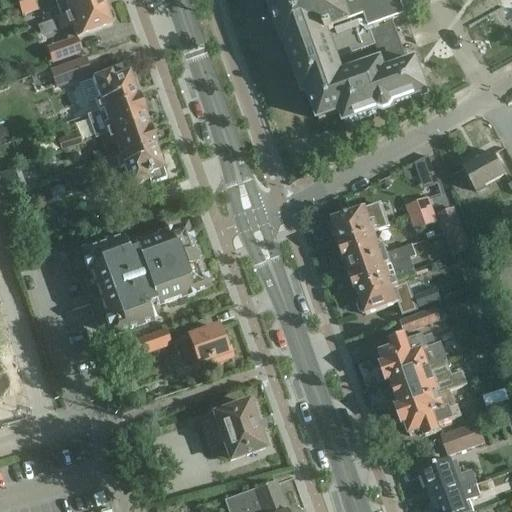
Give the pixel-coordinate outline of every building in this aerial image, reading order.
[(15,0),(18,7),(21,16),(32,12),(27,0),(15,0)] [(102,3),(104,3),(103,0),(52,0),(59,19),(102,3)] [(269,0),(267,4),(284,47),(286,46),(304,97),(309,95),(319,122),(341,114),(345,126),(428,95),(416,64),(408,67),(393,22),(406,17),(399,0),(269,0)] [(102,3),(59,19),(55,20),(59,31),(72,27),(77,40),(111,28),(110,26),(113,22),(110,14),(105,13),(102,3)] [(51,66),(82,55),(76,38),(45,49),(51,66)] [(56,90),(92,76),(85,58),(49,71),(56,90)] [(97,112),(136,98),(124,65),(107,71),(109,75),(91,81),(98,100),(94,102),(97,112)] [(136,98),(97,112),(98,113),(86,117),(94,141),(106,137),(105,135),(145,121),(138,98),(136,99),(136,98)] [(403,118),(407,129),(432,120),(428,109),(403,118)] [(105,135),(106,137),(109,146),(102,148),(107,162),(118,158),(154,145),(145,121),(105,135)] [(57,142),(61,153),(82,146),(78,134),(57,142)] [(118,158),(107,162),(110,172),(117,169),(118,171),(122,170),(129,190),(146,184),(148,187),(165,181),(153,147),(154,146),(154,145),(118,158)] [(506,178),(493,154),(463,170),(476,194),(506,178)] [(81,172),(86,184),(93,181),(89,169),(81,172)] [(72,187),(81,184),(77,173),(68,176),(72,187)] [(29,264),(17,227),(0,178),(0,228),(14,269),(29,264)] [(405,208),(410,222),(434,213),(429,199),(405,208)] [(340,247),(375,235),(379,233),(375,222),(371,223),(366,210),(332,222),(332,223),(329,228),(332,236),(337,238),(340,247)] [(437,216),(444,235),(460,229),(454,210),(437,216)] [(434,213),(410,222),(414,234),(438,225),(434,213)] [(444,235),(452,258),(469,252),(460,229),(444,235)] [(148,311),(206,290),(185,230),(127,251),(123,239),(83,254),(113,336),(152,322),(148,311)] [(347,270),(387,256),(383,245),(379,246),(375,235),(340,247),(339,247),(347,270)] [(355,293),(391,281),(387,269),(391,268),(391,267),(415,258),(412,247),(387,256),(347,270),(355,293)] [(395,279),(391,281),(355,293),(355,294),(357,294),(360,303),(358,307),(360,315),(365,317),(366,317),(400,305),(395,292),(399,291),(395,279)] [(403,336),(431,326),(427,314),(399,323),(403,336)] [(213,365),(231,358),(225,342),(222,343),(217,329),(178,343),(183,357),(193,353),(197,365),(212,360),(213,365)] [(128,361),(169,347),(170,346),(164,330),(123,345),(128,361)] [(386,385),(439,366),(433,350),(436,349),(432,337),(424,340),(424,339),(408,345),(406,340),(391,345),(393,350),(379,355),(383,367),(382,367),(382,368),(382,373),(386,385)] [(490,348),(500,375),(511,371),(511,353),(508,342),(490,348)] [(439,366),(386,385),(386,387),(390,390),(390,391),(392,390),(397,403),(395,404),(396,405),(395,410),(395,411),(440,396),(441,397),(467,388),(464,381),(450,386),(447,379),(444,380),(439,366)] [(467,389),(467,388),(441,397),(440,396),(395,411),(400,423),(403,427),(404,428),(405,427),(410,438),(423,434),(425,439),(440,434),(438,428),(454,422),(462,419),(458,408),(455,409),(449,395),(467,389)] [(229,463),(264,451),(247,405),(213,417),(217,429),(209,431),(213,441),(221,438),(229,463)] [(443,447),(481,433),(477,424),(440,437),(443,447)] [(481,433),(443,447),(447,458),(485,445),(481,433)] [(431,503),(476,486),(471,474),(456,479),(450,462),(420,473),(431,503)] [(284,511),(275,484),(254,492),(223,503),(226,511),(284,511)] [(433,511),(467,511),(465,504),(480,498),(476,486),(431,503),(433,511)]
